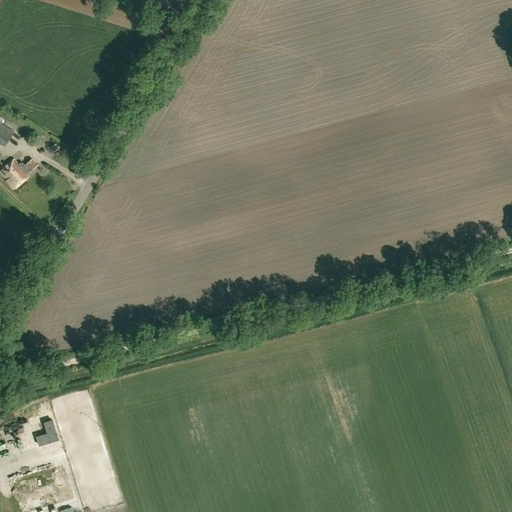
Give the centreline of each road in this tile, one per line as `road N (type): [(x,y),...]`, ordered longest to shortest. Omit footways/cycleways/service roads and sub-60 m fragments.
road 1 (track): [(0,388),(511,253)]
road 2 (unclassified): [(0,332),(204,0)]
